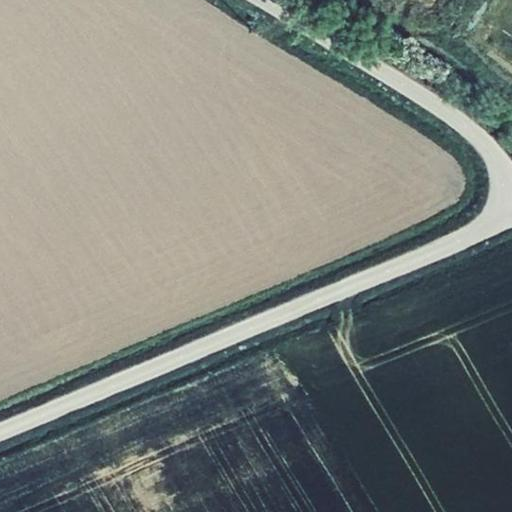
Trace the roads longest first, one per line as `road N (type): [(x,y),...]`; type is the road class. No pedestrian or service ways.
road 1 (unclassified): [(0,431),(511,217)]
road 2 (unclassified): [(263,0),(475,132),(511,173)]
